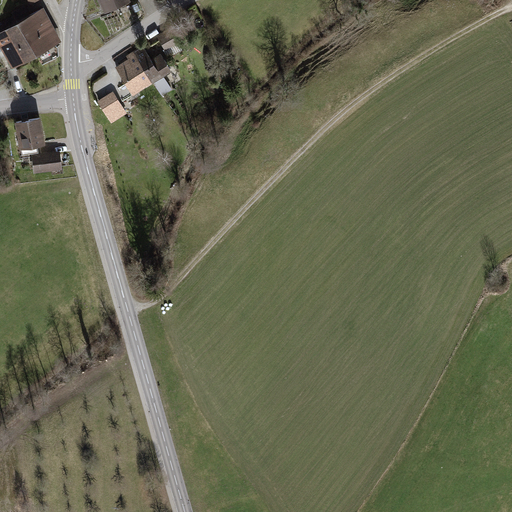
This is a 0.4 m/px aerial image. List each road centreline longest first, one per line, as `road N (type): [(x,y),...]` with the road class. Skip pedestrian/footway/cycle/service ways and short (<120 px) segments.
road 1 (track): [(128,312),(175,283),(359,98),(506,9)]
road 2 (secondary): [(73,98),(185,511)]
road 3 (unclassified): [(71,63),(104,54),(188,0)]
